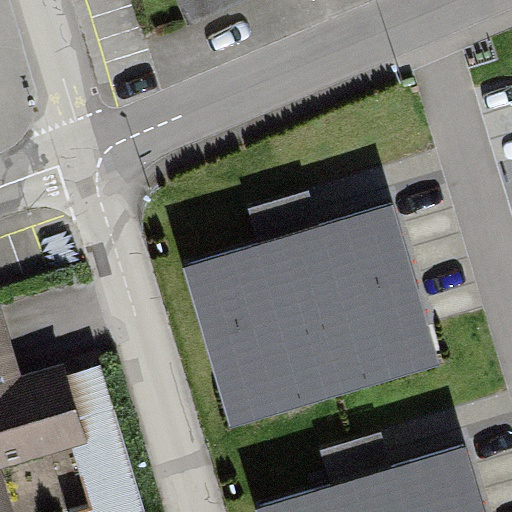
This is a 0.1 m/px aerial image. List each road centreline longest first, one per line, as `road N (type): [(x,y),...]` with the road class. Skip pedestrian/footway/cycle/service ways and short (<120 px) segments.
road 1 (residential): [(449,0),(85,154)]
road 2 (residential): [(85,154),(192,511)]
road 3 (residential): [(45,0),(85,154)]
